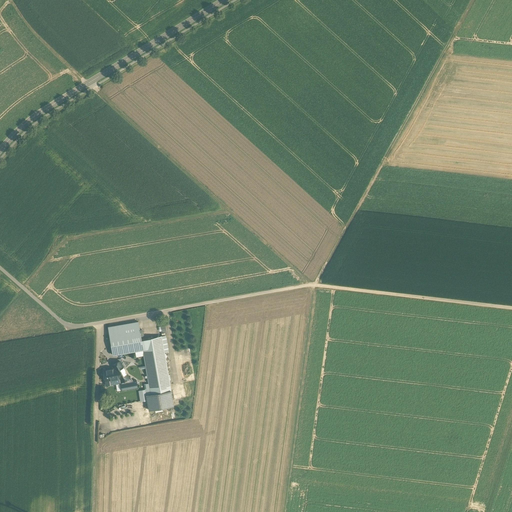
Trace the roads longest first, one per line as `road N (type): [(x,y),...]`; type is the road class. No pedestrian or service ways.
road 1 (track): [(286,511),(313,285),(477,0)]
road 2 (track): [(175,309),(309,285),(511,307)]
road 3 (track): [(309,285),(87,84)]
road 4 (tertiary): [(224,0),(50,105),(0,150)]
road 5 (track): [(22,288),(68,243),(230,213)]
